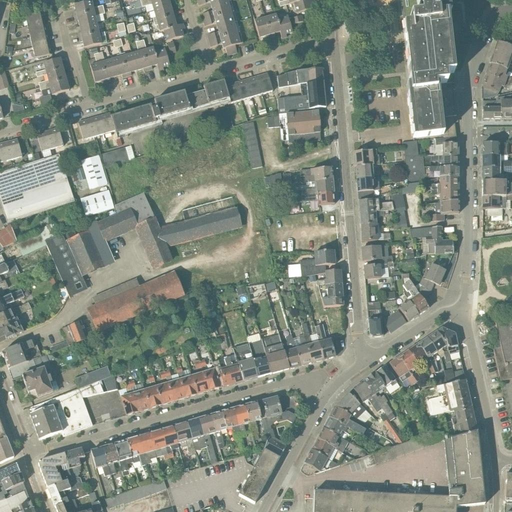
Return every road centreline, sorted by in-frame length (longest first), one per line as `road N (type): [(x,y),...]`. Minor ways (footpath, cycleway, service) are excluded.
road 1 (residential): [(368,359),(358,336),(335,42)]
road 2 (residential): [(24,457),(289,384),(321,388)]
road 3 (residential): [(459,308),(473,84),(496,16)]
road 4 (residential): [(262,511),(328,393),(368,359)]
road 5 (unknown): [(0,352),(147,266)]
road 6 (residential): [(496,460),(459,308)]
road 7 (residential): [(210,71),(335,42)]
road 8 (residential): [(88,105),(210,71)]
